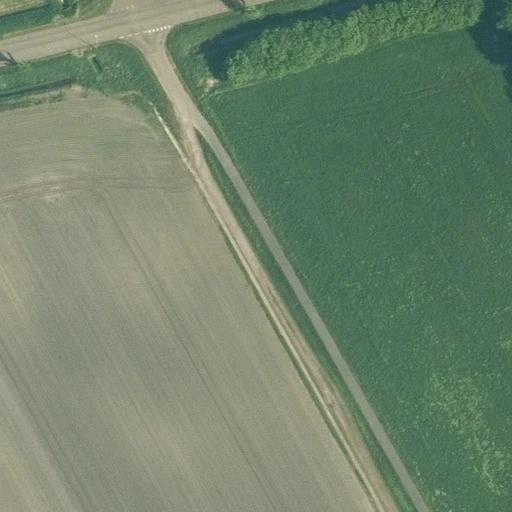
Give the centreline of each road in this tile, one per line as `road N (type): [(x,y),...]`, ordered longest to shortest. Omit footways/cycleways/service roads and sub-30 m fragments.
road 1 (residential): [(420,511),(141,20)]
road 2 (track): [(183,94),(204,170),(390,511)]
road 3 (tertiary): [(141,20),(0,55)]
